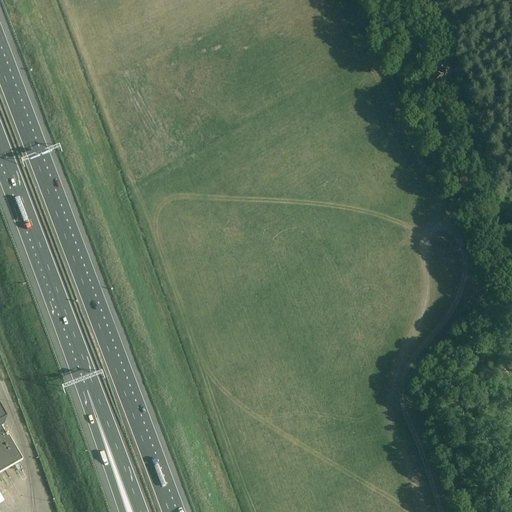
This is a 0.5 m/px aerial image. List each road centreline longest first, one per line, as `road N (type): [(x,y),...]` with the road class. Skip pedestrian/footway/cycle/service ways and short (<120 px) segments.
road 1 (motorway): [(169,511),(0,64)]
road 2 (motorway): [(0,138),(94,387)]
road 3 (motorway): [(94,387),(138,511)]
road 4 (motorway): [(94,387),(124,511)]
